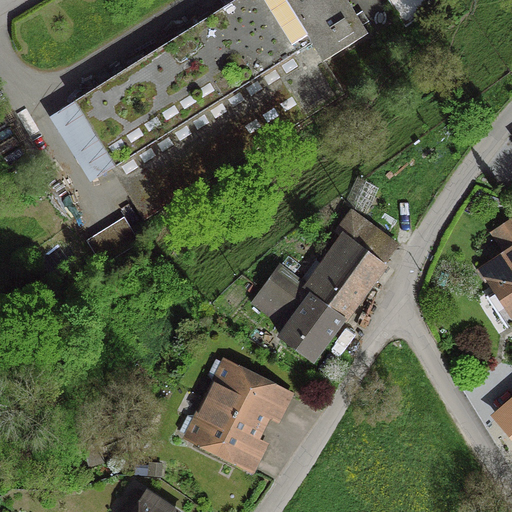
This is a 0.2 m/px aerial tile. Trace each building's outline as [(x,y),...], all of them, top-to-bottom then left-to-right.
[(343,0),(233,0),(72,102),(145,217),(342,93),(322,62),(365,35),(343,0)] [(441,0),(387,0),(386,1),(403,27),(443,2),(441,0)] [(386,199),(371,186),(354,206),(370,220),(386,199)] [(121,218),(83,241),(99,266),(137,243),(121,218)] [(278,338),(309,360),(380,264),(341,235),(302,288),(275,268),(249,303),(270,319),(278,307),(293,318),(289,323),(285,320),(281,325),(285,328),(278,338)] [(484,296),(506,328),(511,324),(511,249),(479,272),(492,290),(484,296)] [(221,381),(214,383),(204,400),(256,427),(262,415),(261,415),(273,391),(274,391),(274,390),(259,382),(259,377),(248,372),(244,374),(228,366),(227,367),(228,368),(221,381)] [(250,438),(256,427),(204,400),(195,418),(199,425),(191,440),(206,448),(207,453),(217,458),(222,455),(237,463),(238,462),(237,461),(249,437),(250,438)] [(511,404),(485,427),(511,457),(511,404)] [(168,511),(145,496),(143,499),(132,492),(118,511),(168,511)]
